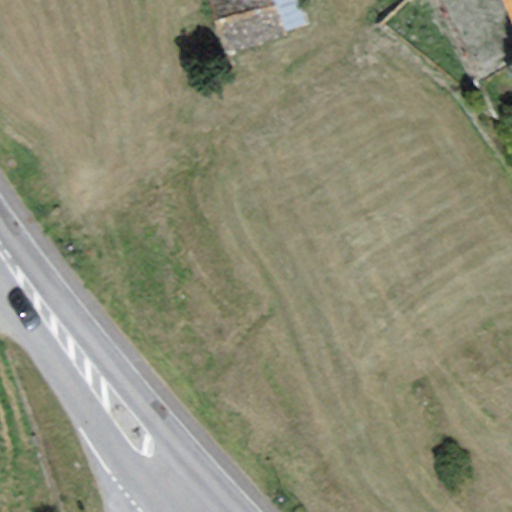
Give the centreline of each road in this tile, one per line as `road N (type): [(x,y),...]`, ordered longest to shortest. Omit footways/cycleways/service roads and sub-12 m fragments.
road 1 (secondary): [(206,477),(0,235)]
road 2 (secondary): [(0,257),(109,433),(170,507)]
